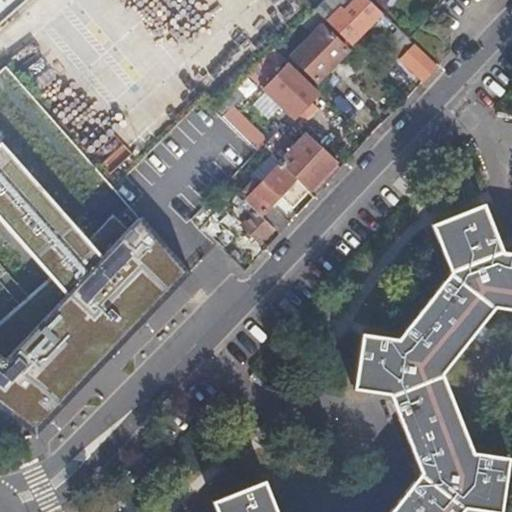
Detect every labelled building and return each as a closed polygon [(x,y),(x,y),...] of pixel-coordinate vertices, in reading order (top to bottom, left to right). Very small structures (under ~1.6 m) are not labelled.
[(0,0),(0,17),(20,0),(0,0)] [(365,0),(323,0),(314,9),(348,42),(378,12),(365,0)] [(314,9),(305,17),(319,31),(294,58),(301,64),(300,65),(316,81),(351,45),(348,42),(314,9)] [(386,46),(424,81),(437,67),(406,38),(400,32),(386,46)] [(317,92),(289,65),(264,89),(293,117),(317,92)] [(233,87),(210,109),(220,120),(243,98),(233,87)] [(278,165),(306,192),(335,162),(305,135),(305,136),(286,157),(278,150),(271,158),(278,165)] [(0,411),(28,433),(186,269),(166,246),(137,215),(100,254),(0,141),(0,220),(46,272),(0,313),(0,411)] [(270,229),(277,236),(285,227),(265,207),(277,196),(290,209),(306,192),(278,165),(257,188),(250,182),(241,192),(248,198),(243,203),(270,229)] [(187,221),(200,233),(211,221),(222,209),(211,198),(187,221)] [(257,242),(270,229),(243,203),(230,216),(257,242)] [(511,252),(497,250),(484,218),(431,237),(444,269),(390,335),(356,331),(348,385),(384,391),(423,470),(389,511),(269,511),(256,482),(205,506),(207,511),(461,511),(465,508),(497,511),(502,511),(511,459),(476,454),(435,372),(467,334),(475,341),(484,330),(476,323),(490,306),(511,308),(511,252)] [(200,233),(210,242),(216,248),(227,237),(211,221),(200,233)]
